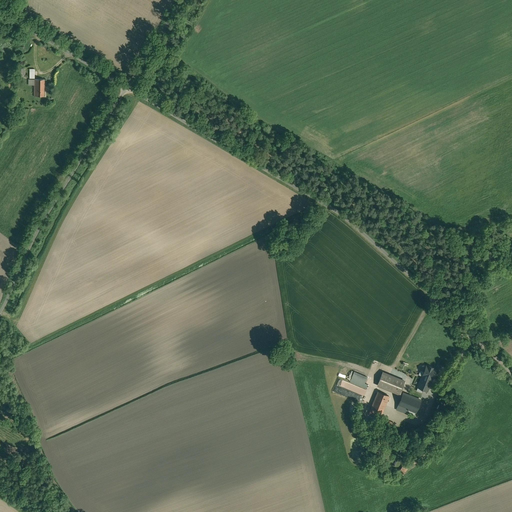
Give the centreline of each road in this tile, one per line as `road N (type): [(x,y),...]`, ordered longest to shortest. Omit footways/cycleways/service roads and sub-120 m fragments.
road 1 (unclassified): [(511,373),(341,215),(129,86)]
road 2 (unclassified): [(0,318),(63,185),(129,86)]
road 3 (unclassified): [(129,86),(0,11)]
